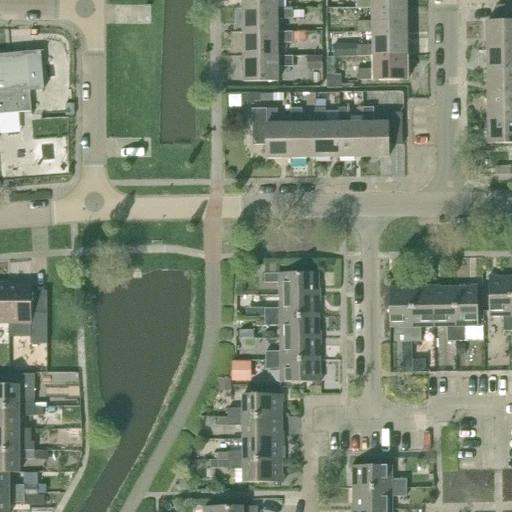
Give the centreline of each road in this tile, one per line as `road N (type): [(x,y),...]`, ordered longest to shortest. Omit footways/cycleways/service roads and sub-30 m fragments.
road 1 (track): [(127,511),(192,396),(210,346),(213,208)]
road 2 (residential): [(372,419),(368,205)]
road 3 (residential): [(213,208),(214,0)]
road 4 (residential): [(450,204),(447,0)]
road 5 (residential): [(94,210),(92,8)]
road 6 (residential): [(494,463),(494,409),(372,419)]
road 7 (unclassified): [(213,208),(368,205)]
